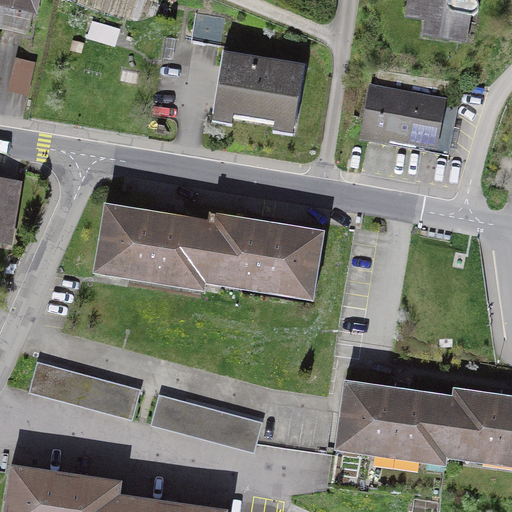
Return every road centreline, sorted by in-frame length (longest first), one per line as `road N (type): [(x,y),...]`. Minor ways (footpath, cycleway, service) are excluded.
road 1 (residential): [(0,379),(93,157)]
road 2 (residential): [(322,194),(93,157)]
road 3 (residential): [(349,0),(322,194)]
road 4 (residential): [(503,224),(322,194)]
